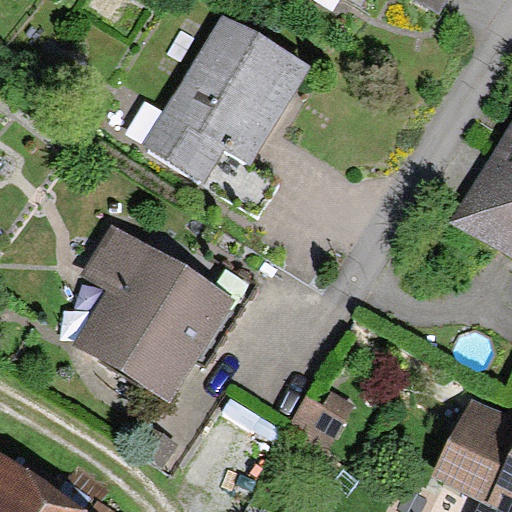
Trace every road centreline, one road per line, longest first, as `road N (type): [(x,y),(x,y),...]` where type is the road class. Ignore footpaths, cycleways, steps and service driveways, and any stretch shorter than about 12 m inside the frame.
road 1 (residential): [(511,25),(279,399)]
road 2 (track): [(157,511),(108,466),(0,403)]
